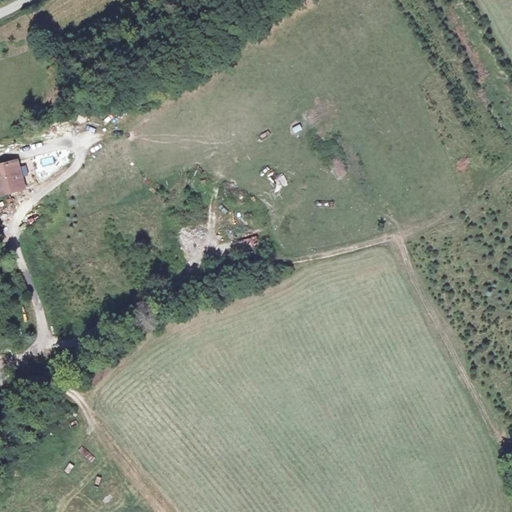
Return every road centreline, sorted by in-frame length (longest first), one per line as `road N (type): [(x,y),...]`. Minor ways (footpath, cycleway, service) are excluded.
road 1 (track): [(45,339),(74,344),(175,280),(320,256),(437,219),(511,160)]
road 2 (track): [(0,370),(45,339),(11,232),(15,217),(78,164),(79,150),(67,143),(19,155)]
